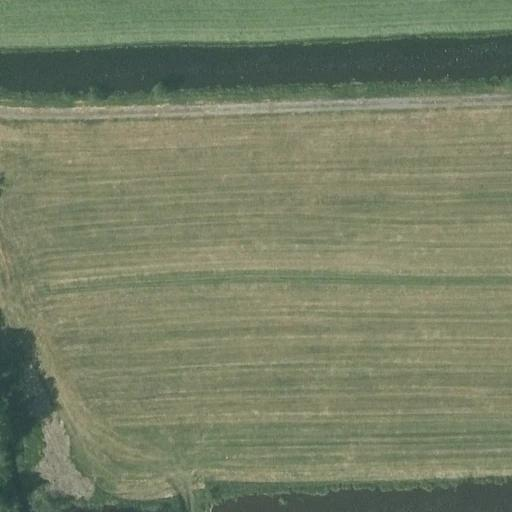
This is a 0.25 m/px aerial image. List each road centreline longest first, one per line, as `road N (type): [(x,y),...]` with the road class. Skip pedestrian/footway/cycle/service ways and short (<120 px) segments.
road 1 (track): [(511,98),(0,110)]
road 2 (track): [(185,511),(185,459),(0,183)]
